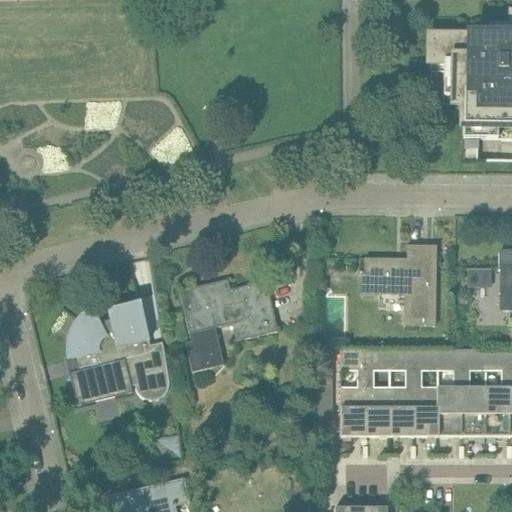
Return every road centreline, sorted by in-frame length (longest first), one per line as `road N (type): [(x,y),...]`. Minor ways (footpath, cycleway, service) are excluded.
road 1 (residential): [(511,198),(288,204),(0,276)]
road 2 (residential): [(58,511),(0,284)]
road 3 (residential): [(511,470),(345,471)]
